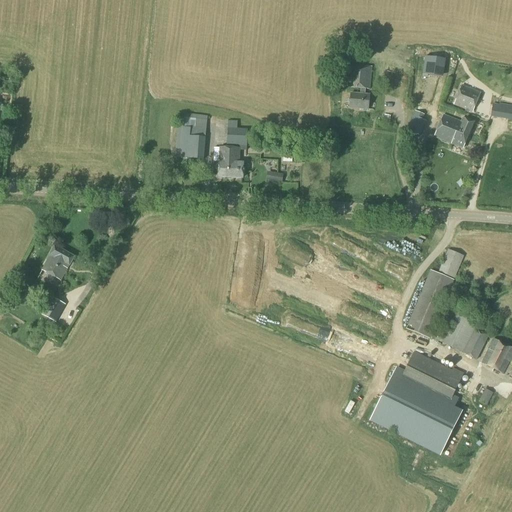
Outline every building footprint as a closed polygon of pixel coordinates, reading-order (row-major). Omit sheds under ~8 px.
[(442,78),(445,60),(425,57),(422,78),(426,79),(427,76),(442,78)] [(370,90),(371,67),(350,66),(348,88),(360,89),(360,95),(350,94),(349,108),(368,110),(369,95),(364,95),(364,90),(370,90)] [(480,94),(461,86),(453,106),(464,111),(459,122),(463,124),(465,119),(467,112),(472,114),(480,94)] [(431,107),(444,107),(443,90),(430,91),(431,107)] [(511,108),(489,105),(487,117),(511,121),(511,108)] [(418,136),(425,122),(422,120),(424,116),(415,112),(407,131),(418,136)] [(463,124),(459,122),(442,116),(434,138),(463,149),(473,123),(465,119),(463,124)] [(202,160),(206,118),(190,117),(190,120),(183,119),(182,129),(178,129),(175,158),(202,160)] [(247,146),(247,130),(227,129),(227,145),(247,146)] [(229,165),(229,149),(220,148),(219,163),(218,163),(218,178),(227,178),(227,165),(229,165)] [(227,165),(227,178),(242,179),(243,164),(238,164),(239,149),(229,149),(229,165),(227,165)] [(283,175),(275,174),(274,183),(281,184),(283,175)] [(68,267),(72,259),(53,249),(49,257),(41,272),(59,282),(68,267)] [(438,275),(451,281),(462,256),(448,251),(438,275)] [(453,282),(451,281),(438,275),(430,271),(406,330),(430,340),(430,338),(439,342),(438,344),(474,362),(486,339),(474,332),(477,325),(454,313),(445,331),(435,326),(453,282)] [(57,325),(60,320),(57,318),(64,306),(51,298),(41,316),(57,325)] [(294,330),(294,313),(281,313),(281,330),(294,330)] [(509,364),(511,358),(511,350),(492,340),(486,351),(487,352),(480,366),(501,376),(508,363),(509,364)] [(356,358),(359,350),(336,342),(333,349),(356,358)] [(450,373),(412,354),(403,372),(397,383),(444,408),(447,404),(461,376),(451,371),(450,373)] [(462,411),(447,404),(444,408),(397,383),(403,372),(396,368),(369,421),(439,457),(462,411)] [(486,406),(493,394),(485,390),(478,402),(486,406)] [(473,395),(468,409),(474,411),(478,396),(473,395)]
